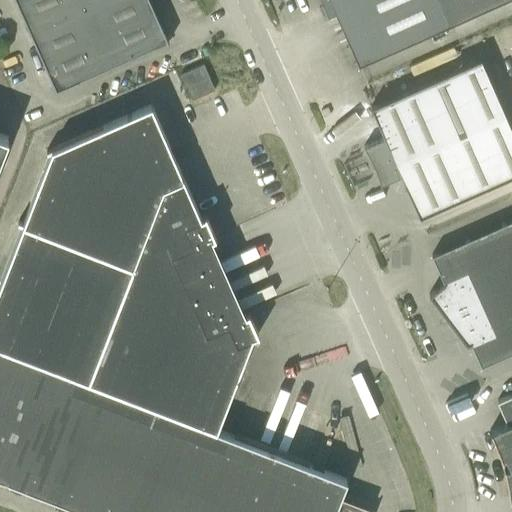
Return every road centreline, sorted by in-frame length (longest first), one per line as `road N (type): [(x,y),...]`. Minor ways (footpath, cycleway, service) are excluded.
road 1 (residential): [(452,511),(443,466),(235,0)]
road 2 (unknown): [(285,112),(224,126),(163,87),(37,141)]
